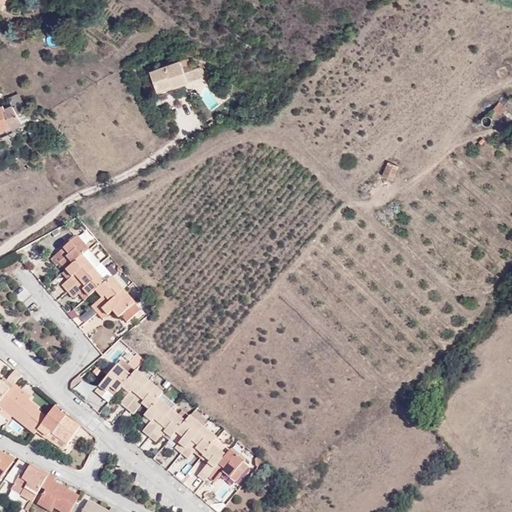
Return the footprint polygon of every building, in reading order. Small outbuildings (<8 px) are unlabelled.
[(83,10),(89,0),(88,0),(80,0),(77,6),(83,10)] [(186,72),(193,69),(189,58),(151,72),(158,90),(174,85),(174,87),(189,82),(186,72)] [(210,74),(200,66),(193,69),(186,72),(189,82),(210,74)] [(158,90),(159,95),(175,90),(174,87),(174,85),(158,90)] [(102,87),(84,99),(87,105),(106,93),(102,87)] [(20,94),(10,99),(13,106),(23,102),(20,94)] [(0,129),(31,117),(23,102),(13,106),(5,109),(3,105),(0,106),(0,129)] [(501,114),(506,108),(500,102),(494,108),(501,114)] [(487,115),(485,116),(483,119),(483,122),(485,125),(488,125),(492,123),(492,120),(490,117),(487,115)] [(393,179),(399,166),(390,162),(384,175),(393,179)] [(82,244),(89,251),(93,248),(81,234),(75,240),(80,246),(82,244)] [(67,259),(70,256),(76,263),(83,257),(89,251),(82,244),(80,246),(75,240),(52,260),(57,267),(67,259)] [(76,263),(70,256),(67,259),(72,265),(76,263)] [(69,280),(63,286),(68,292),(91,273),(86,267),(89,264),(83,257),(76,263),(72,265),(69,268),(75,275),(69,280)] [(91,273),(94,270),(89,264),(86,267),(91,273)] [(69,268),(63,273),(69,280),(75,275),(69,268)] [(99,276),(94,270),(91,273),(96,279),(99,276)] [(86,288),(91,295),(95,292),(98,289),(105,283),(99,276),(96,279),(91,273),(68,292),(73,299),(83,291),(86,288)] [(126,286),(116,274),(112,277),(119,285),(122,289),(126,286)] [(102,300),(93,307),(98,313),(121,294),(116,288),(119,285),(112,277),(105,283),(98,289),(105,297),(102,300)] [(121,294),(124,291),(122,289),(119,285),(116,288),(121,294)] [(83,291),(89,298),(91,295),(86,288),(83,291)] [(98,289),(95,292),(102,300),(105,297),(98,289)] [(129,297),(124,291),(121,294),(126,300),(129,297)] [(128,322),(141,311),(135,304),(129,297),(126,300),(121,294),(98,313),(104,320),(112,312),(115,310),(121,316),(122,316),(128,322)] [(115,310),(112,312),(118,319),(121,316),(115,310)] [(110,387),(113,384),(120,391),(122,388),(125,385),(131,377),(123,370),(120,373),(115,368),(99,387),(97,390),(103,396),(110,387)] [(16,370),(7,381),(14,387),(16,385),(22,376),(16,370)] [(141,381),(143,378),(136,371),(131,377),(125,385),(131,391),(129,394),(121,403),(128,409),(147,386),(141,381)] [(147,386),(149,383),(143,378),(141,381),(147,386)] [(0,404),(11,391),(0,382),(0,404)] [(110,387),(118,393),(120,391),(113,384),(110,387)] [(29,401),(19,393),(21,389),(16,385),(14,387),(11,391),(0,404),(0,406),(25,427),(35,435),(38,430),(41,426),(48,416),(39,409),(29,401)] [(129,394),(131,391),(125,385),(122,388),(129,394)] [(155,387),(153,391),(147,386),(128,409),(134,414),(142,405),(145,402),(151,407),(158,400),(163,394),(155,387)] [(414,405),(424,396),(416,388),(406,397),(414,405)] [(29,401),(31,397),(21,389),(19,393),(29,401)] [(172,412),(177,406),(163,394),(158,400),(166,406),(163,409),(170,415),(172,412)] [(163,409),(166,406),(158,400),(151,407),(149,411),(146,414),(154,419),(151,422),(143,431),(150,437),(170,415),(163,409)] [(142,405),(149,411),(151,407),(145,402),(142,405)] [(62,414),(63,412),(56,406),(48,416),(41,426),(68,446),(80,428),(62,414)] [(208,422),(195,411),(190,417),(197,423),(195,426),(201,431),(203,428),(208,422)] [(185,413),(180,418),(185,422),(190,417),(185,413)] [(146,414),(144,416),(151,422),(154,419),(146,414)] [(178,416),(175,420),(170,415),(150,437),(156,443),(164,433),(167,430),(174,436),(176,433),(178,430),(185,422),(180,418),(178,416)] [(195,426),(197,423),(190,417),(185,422),(178,430),(186,436),(183,439),(175,448),(182,454),(201,431),(195,426)] [(208,422),(203,428),(201,431),(207,436),(209,433),(216,439),(221,433),(208,422)] [(68,446),(41,426),(38,430),(65,450),(68,446)] [(164,433),(171,439),(174,436),(167,430),(164,433)] [(178,430),(176,433),(183,439),(186,436),(178,430)] [(209,433),(207,436),(201,431),(182,454),(188,459),(196,450),(199,446),(206,452),(212,445),(216,439),(209,433)] [(93,443),(95,439),(85,432),(82,436),(93,443)] [(227,454),(230,450),(216,439),(212,445),(220,451),(217,454),(223,459),(225,456),(227,454)] [(217,454),(220,451),(212,445),(206,452),(203,455),(202,456),(210,462),(208,464),(198,476),(204,481),(208,477),(223,459),(217,454)] [(206,452),(199,446),(196,450),(203,455),(206,452)] [(236,455),(230,450),(227,454),(233,459),(236,455)] [(0,480),(14,462),(4,453),(2,452),(1,453),(0,454),(0,480)] [(154,459),(156,461),(156,462),(162,455),(160,453),(159,453),(154,459)] [(236,455),(233,459),(227,454),(225,456),(223,459),(208,477),(215,483),(223,473),(230,478),(243,462),(245,458),(240,453),(237,456),(236,455)] [(202,456),(200,459),(208,464),(210,462),(202,456)] [(234,482),(248,466),(243,462),(230,478),(234,482)] [(42,470),(41,471),(31,465),(25,476),(21,473),(14,486),(24,491),(21,495),(30,500),(33,502),(42,488),(49,474),(42,470)] [(12,469),(4,480),(14,486),(21,473),(12,469)] [(41,500),(54,508),(60,511),(61,511),(62,510),(65,511),(71,511),(75,504),(79,497),(68,490),(66,495),(60,491),(62,487),(55,482),(57,478),(49,474),(42,488),(46,490),(41,500)] [(14,486),(12,490),(21,495),(24,491),(14,486)] [(38,504),(51,511),(52,511),(54,508),(41,500),(38,504)] [(83,511),(117,511),(118,511),(111,508),(110,511),(89,501),(83,511)]
